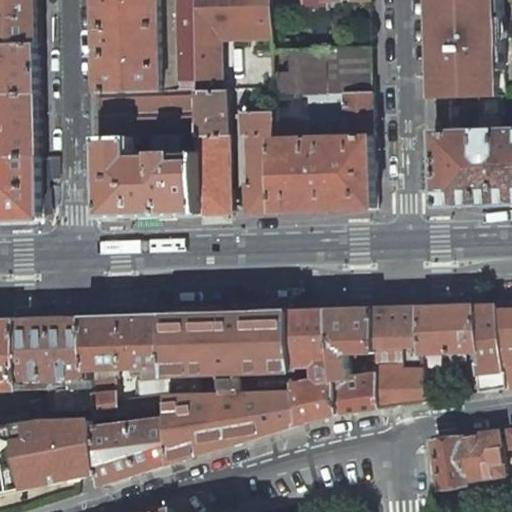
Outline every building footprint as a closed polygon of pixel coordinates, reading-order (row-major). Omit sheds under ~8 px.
[(0,0),(0,45),(40,44),(39,0),(0,0)] [(98,0),(101,92),(201,89),(199,0),(98,0)] [(275,0),(199,0),(201,89),(201,92),(231,91),(277,90),(276,51),(275,45),(277,45),(275,0)] [(330,1),(351,0),(303,0),(304,12),(330,11),(330,1)] [(432,0),(435,99),(507,96),(503,0),(432,0)] [(0,95),(42,95),(40,44),(0,45),(0,95)] [(277,97),(376,92),(374,47),(276,51),(277,90),(277,97)] [(201,89),(101,92),(105,217),(205,215),(201,92),(201,89)] [(235,214),(231,91),(201,92),(205,215),(235,214)] [(350,138),(377,137),(376,92),(277,97),(277,112),(277,123),(329,121),(339,121),(349,121),(350,138)] [(0,221),(45,220),(42,95),(0,95),(0,221)] [(253,183),(249,184),(250,213),(280,212),(277,123),(277,112),(246,114),(247,136),(251,136),(253,183)] [(329,121),(277,123),(280,212),(379,209),(377,137),(350,138),(349,121),(339,121),(339,136),(330,136),(329,121)] [(440,206),(511,204),(511,128),(436,131),(439,205),(440,206)] [(511,304),(500,305),(511,388),(511,304)] [(482,351),(481,351),(483,393),(505,390),(511,388),(500,305),(478,306),(482,351)] [(423,307),(427,368),(453,367),(454,353),(481,351),(482,351),(478,306),(423,307)] [(423,307),(379,309),(380,352),(381,374),(382,408),(430,401),(429,396),(427,368),(423,307)] [(381,374),(354,379),(351,352),(380,352),(379,309),(332,310),(344,414),(382,408),(381,374)] [(344,414),(332,310),(295,311),(300,372),(296,372),(298,392),(301,426),(344,414)] [(173,394),(177,463),(301,426),(298,392),(257,394),(257,374),(296,372),(300,372),(295,311),(170,315),(173,367),(173,394)] [(121,369),(173,367),(170,315),(88,318),(98,409),(99,418),(122,415),(119,379),(122,378),(121,369)] [(22,320),(24,389),(58,388),(60,411),(98,409),(88,318),(22,320)] [(0,390),(24,389),(22,320),(0,320),(0,390)] [(177,463),(173,394),(132,399),(135,423),(100,427),(104,472),(106,486),(177,463)] [(0,494),(80,477),(104,472),(100,427),(99,419),(49,421),(32,424),(32,420),(0,425),(0,494)] [(510,484),(502,431),(437,442),(444,489),(471,484),(470,480),(488,477),(489,487),(510,484)]
